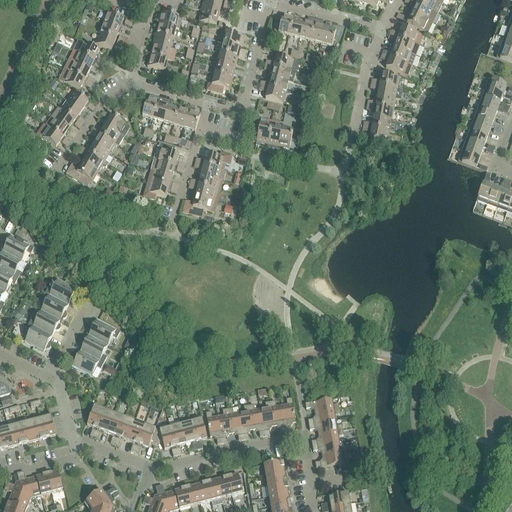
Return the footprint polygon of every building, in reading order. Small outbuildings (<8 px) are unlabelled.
[(379,0),(360,0),(359,2),(376,9),(379,0)] [(419,0),(418,0),(416,0),(415,4),(417,5),(433,13),(437,15),(442,5),(431,0),(419,0)] [(204,2),(201,12),(219,17),(221,6),(204,2)] [(433,25),(437,15),(433,13),(417,5),(415,4),(413,8),(415,9),(412,14),(428,22),(433,25)] [(219,17),(201,12),(198,23),(216,28),(219,17)] [(107,14),(103,25),(119,31),(124,21),(107,14)] [(412,14),(409,20),(407,25),(423,33),(428,35),(433,25),(428,22),(412,14)] [(158,26),(176,30),(179,31),(181,22),(178,22),(178,19),(161,15),(158,26)] [(278,34),(289,37),(294,19),(283,17),(278,34)] [(399,21),(407,25),(409,20),(401,17),(399,21)] [(289,37),(300,40),(304,22),(294,19),(289,37)] [(300,40),(310,42),(316,22),(309,20),(308,23),(304,22),(300,40)] [(310,42),(321,45),(325,28),(322,27),(322,24),(316,22),(310,42)] [(103,25),(99,35),(116,41),(119,31),(103,25)] [(325,28),(321,45),(332,48),(336,30),(329,29),(330,26),(326,25),(325,28)] [(158,26),(155,36),(173,40),(176,30),(158,26)] [(397,34),(395,38),(419,47),(423,37),(402,28),(399,34),(397,34)] [(226,33),(223,44),(240,49),(243,38),(226,33)] [(116,41),(99,35),(95,46),(111,52),(116,41)] [(155,36),(153,47),(170,51),(173,40),(155,36)] [(395,45),(394,49),(415,57),(419,47),(395,38),(394,42),(393,43),(395,45)] [(511,42),(504,39),(500,49),(511,53),(511,42)] [(83,44),(78,54),(94,62),(99,52),(83,44)] [(240,49),(223,44),(220,55),(238,59),(240,49)] [(153,47),(150,57),(168,61),(173,63),(176,52),(170,51),(153,47)] [(389,54),(388,58),(390,59),(411,67),(415,57),(394,49),(392,55),(389,54)] [(511,53),(500,49),(496,60),(511,65),(511,53)] [(78,54),(73,64),(89,72),(94,62),(78,54)] [(238,59),(220,55),(218,65),(235,70),(238,59)] [(168,61),(150,57),(147,68),(165,72),(168,61)] [(276,58),(274,69),(291,73),(294,62),(276,58)] [(411,67),(390,59),(386,70),(407,78),(411,67)] [(87,83),(89,79),(87,77),(89,72),(73,64),(69,62),(64,72),(68,74),(85,82),(87,83)] [(218,65),(215,76),(232,80),(235,70),(218,65)] [(274,69),(271,79),(288,83),(293,85),(296,74),(291,73),(274,69)] [(60,80),(64,83),(63,84),(80,92),(85,82),(68,74),(64,72),(60,80)] [(232,80),(215,76),(212,86),(208,85),(207,92),(222,96),(224,90),(229,91),(232,80)] [(378,82),(377,87),(397,90),(399,79),(382,76),(380,82),(378,82)] [(271,79),(268,89),(286,94),(288,83),(271,79)] [(488,81),(484,92),(502,98),(506,88),(488,81)] [(379,92),(378,98),(395,101),(397,90),(377,87),(376,91),(379,92)] [(286,94),(268,89),(265,100),(283,105),(286,94)] [(484,92),(481,102),(498,108),(502,98),(484,92)] [(73,93),(67,103),(81,113),(88,104),(73,93)] [(378,98),(376,108),(393,111),(395,101),(378,98)] [(142,117),(153,120),(158,103),(147,100),(142,117)] [(158,103),(153,120),(163,123),(169,106),(165,105),(166,102),(159,100),(158,103)] [(481,102),(477,112),(495,118),(498,108),(481,102)] [(67,103),(61,111),(75,122),(81,113),(67,103)] [(163,123),(174,126),(179,109),(169,106),(163,123)] [(174,126),(184,130),(190,109),(187,108),(186,111),(179,109),(174,126)] [(376,108),(374,119),(391,122),(393,111),(376,108)] [(58,109),(51,118),(69,131),(75,122),(61,111),(58,109)] [(190,109),(184,130),(195,133),(200,116),(193,113),(194,110),(190,109)] [(477,112),(473,122),(491,129),(495,118),(477,112)] [(108,122),(105,127),(120,137),(126,127),(124,125),(125,124),(124,122),(121,120),(119,120),(118,122),(109,116),(106,120),(108,122)] [(45,127),(48,129),(63,139),(65,136),(69,131),(51,118),(45,127)] [(370,124),(369,129),(372,129),(389,133),(394,134),(396,123),(391,122),(374,119),(373,125),(370,124)] [(261,145),(267,146),(272,122),(267,121),(266,127),(260,126),(256,147),(258,147),(260,146),(261,145)] [(272,122),(267,149),(274,150),(275,147),(278,148),(281,130),(283,125),(272,122)] [(473,122),(469,132),(487,139),(491,129),(473,122)] [(105,127),(99,137),(115,146),(120,137),(105,127)] [(63,139),(48,129),(41,138),(56,149),(60,143),(63,139)] [(389,133),(372,129),(370,141),(387,144),(389,133)] [(293,133),(281,130),(278,148),(278,151),(281,152),(282,149),(289,150),(293,133)] [(469,132),(466,142),(483,149),(487,139),(469,132)] [(63,139),(70,144),(72,141),(65,136),(63,139)] [(115,146),(99,137),(94,146),(109,155),(115,146)] [(60,143),(67,148),(70,144),(63,139),(60,143)] [(466,142),(462,152),(480,159),(483,149),(466,142)] [(175,149),(160,145),(158,151),(173,155),(175,149)] [(94,146),(88,155),(104,164),(109,155),(94,146)] [(153,161),(154,162),(158,163),(184,170),(185,166),(177,163),(179,157),(173,155),(158,151),(157,151),(153,161)] [(480,159),(462,152),(458,163),(476,170),(480,159)] [(202,162),(201,166),(204,167),(221,171),(223,165),(229,166),(232,157),(220,154),(219,159),(206,156),(205,162),(202,162)] [(83,164),(98,174),(104,164),(88,155),(83,164)] [(154,162),(151,172),(172,178),(174,173),(182,175),(184,170),(158,163),(154,162)] [(98,174),(83,164),(80,170),(72,165),(66,175),(87,188),(90,182),(92,183),(98,174)] [(202,171),(201,177),(218,182),(221,171),(204,167),(201,166),(200,171),(202,171)] [(151,172),(148,182),(177,191),(179,187),(170,184),(172,178),(151,172)] [(201,177),(198,188),(220,193),(222,183),(218,182),(201,177)] [(177,191),(148,182),(143,198),(155,202),(156,197),(166,200),(168,193),(176,196),(177,191)] [(476,203),(487,207),(493,189),(483,185),(476,203)] [(217,204),(220,193),(198,188),(196,198),(217,204)] [(487,207),(497,210),(503,192),(493,189),(487,207)] [(497,210),(507,214),(511,200),(511,195),(503,192),(497,210)] [(196,198),(194,205),(185,202),(183,214),(200,218),(202,212),(214,215),(217,204),(196,198)] [(2,253),(22,263),(26,253),(31,256),(34,249),(11,237),(7,243),(5,243),(4,243),(2,245),(2,247),(2,249),(4,250),(2,253)] [(0,270),(18,280),(21,274),(17,272),(22,263),(2,253),(1,255),(0,255),(0,270)] [(0,290),(5,293),(10,284),(14,286),(18,280),(0,270),(0,290)] [(76,291),(57,281),(52,291),(48,288),(45,294),(68,307),(71,301),(75,301),(76,299),(77,297),(76,295),(75,294),(76,291)] [(68,307),(45,294),(42,301),(46,303),(41,312),(60,322),(61,319),(65,319),(67,318),(66,314),(65,313),(68,307)] [(32,319),(29,325),(52,338),(55,331),(57,332),(59,331),(60,330),(61,328),(60,326),(59,325),(60,322),(41,312),(36,321),(32,319)] [(90,334),(88,337),(108,347),(112,338),(117,340),(120,333),(97,321),(93,328),(91,327),(90,328),(88,329),(88,331),(88,333),(90,334)] [(52,338),(29,325),(25,331),(30,334),(24,343),(44,354),(45,350),(47,351),(49,350),(50,349),(51,347),(50,345),(49,344),(52,338)] [(84,346),(80,352),(104,365),(107,359),(103,356),(108,347),(88,337),(87,340),(85,339),(83,340),(82,341),(81,343),(82,345),(84,346)] [(104,365),(80,352),(77,359),(75,358),(73,359),(72,360),(72,362),(72,364),(74,365),(72,368),(91,378),(96,369),(100,371),(104,365)] [(0,398),(10,395),(8,388),(0,383),(0,398)] [(287,406),(281,407),(286,434),(291,433),(290,429),(293,425),(296,424),(292,400),(286,401),(287,406)] [(314,412),(315,415),(339,411),(338,405),(333,406),(332,400),(305,405),(306,410),(311,410),(314,412)] [(275,403),(270,404),(274,428),(277,428),(280,430),(281,435),(286,434),(281,407),(276,408),(275,403)] [(266,409),(260,410),(265,438),(270,437),(269,432),(272,429),(274,428),(270,404),(265,404),(266,409)] [(249,407),(253,432),(255,431),(259,434),(260,439),(265,438),(260,410),(255,411),(254,406),(249,407)] [(253,432),(249,407),(244,408),(244,413),(239,414),(244,441),(249,441),(248,436),(250,432),(253,432)] [(87,426),(97,430),(104,411),(94,408),(87,426)] [(233,410),(227,411),(232,436),(234,435),(238,438),(238,442),(244,441),(239,414),(233,415),(233,410)] [(114,415),(104,411),(97,430),(107,434),(114,415)] [(223,417),(218,418),(222,445),(227,444),(227,439),(229,436),(232,436),(227,411),(222,412),(223,417)] [(308,422),(309,427),(336,422),(335,416),(340,416),(339,411),(315,415),(315,417),(313,421),(308,422)] [(211,414),(206,415),(210,439),(213,439),(216,441),(217,446),(222,445),(218,418),(212,419),(211,414)] [(125,419),(114,415),(107,434),(118,438),(125,419)] [(50,418),(40,421),(45,440),(55,437),(50,418)] [(125,419),(118,438),(128,441),(135,423),(125,419)] [(40,421),(29,423),(34,443),(45,440),(40,421)] [(191,423),(196,443),(207,440),(202,421),(191,423)] [(318,433),(318,436),(343,432),(342,427),(337,428),(336,422),(309,427),(309,432),(314,431),(318,433)] [(19,426),(24,445),(34,443),(29,423),(19,426)] [(128,441),(138,445),(145,426),(135,423),(128,441)] [(191,423),(180,426),(186,446),(196,443),(191,423)] [(19,426),(8,429),(13,448),(24,445),(19,426)] [(145,426),(138,445),(148,449),(151,442),(155,430),(145,426)] [(170,429),(175,448),(186,446),(180,426),(170,429)] [(8,429),(0,430),(0,439),(3,451),(13,448),(8,429)] [(175,448),(170,429),(159,432),(155,430),(151,442),(159,444),(162,443),(164,451),(175,448)] [(311,443),(312,448),(340,443),(339,438),(344,437),(343,432),(318,436),(319,439),(316,442),(311,443)] [(321,455),(322,457),(346,453),(346,448),(341,449),(340,443),(312,448),(313,453),(318,452),(321,455)] [(346,453),(322,457),(322,460),(320,463),(315,464),(316,470),(343,465),(342,459),(347,458),(346,453)] [(264,467),(265,478),(285,475),(283,463),(264,467)] [(57,472),(47,475),(52,495),(63,492),(57,472)] [(19,483),(15,483),(31,500),(41,497),(36,478),(26,481),(24,473),(17,475),(19,483)] [(36,478),(41,497),(52,495),(47,475),(36,478)] [(238,475),(227,478),(232,497),(243,495),(238,475)] [(265,478),(267,488),(287,485),(285,475),(265,478)] [(227,478),(216,481),(221,500),(232,497),(227,478)] [(206,484),(211,503),(221,500),(216,481),(206,484)] [(12,494),(8,504),(27,510),(31,500),(15,483),(14,487),(7,484),(4,491),(12,494)] [(211,503),(206,484),(195,486),(201,506),(211,503)] [(267,488),(269,499),(289,496),(287,485),(267,488)] [(195,486),(185,489),(190,508),(201,506),(195,486)] [(157,496),(154,497),(167,511),(176,511),(179,511),(174,492),(164,494),(163,487),(155,489),(157,496)] [(185,489),(174,492),(179,511),(190,508),(185,489)] [(84,504),(88,511),(96,511),(114,510),(112,507),(115,505),(110,499),(108,501),(102,492),(84,504)] [(329,498),(331,509),(350,506),(348,495),(329,498)] [(269,499),(271,510),(291,506),(289,496),(269,499)] [(150,507),(148,511),(167,511),(154,497),(153,501),(145,498),(143,505),(150,507)]
